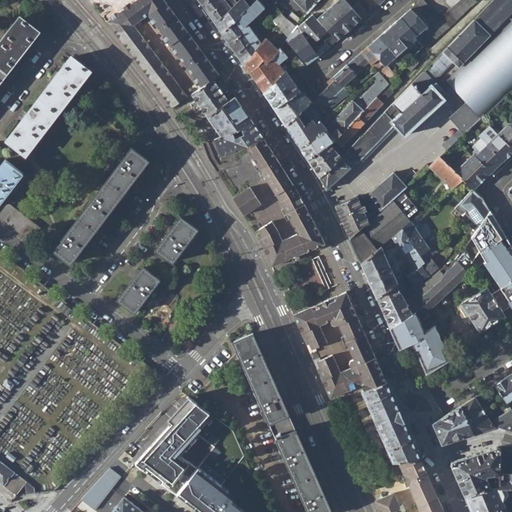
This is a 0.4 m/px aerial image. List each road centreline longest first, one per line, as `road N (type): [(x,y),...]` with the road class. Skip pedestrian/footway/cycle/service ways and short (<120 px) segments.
road 1 (residential): [(415,405),(313,190),(181,0)]
road 2 (tertiary): [(368,511),(281,310),(228,216)]
road 3 (tertiary): [(250,297),(346,511)]
road 4 (tertiary): [(195,159),(71,0)]
road 5 (residential): [(179,373),(51,511)]
road 6 (residential): [(178,167),(84,297)]
road 7 (tertiary): [(178,167),(250,297)]
road 8 (residential): [(0,115),(55,45),(97,51)]
road 9 (residential): [(84,297),(179,373)]
